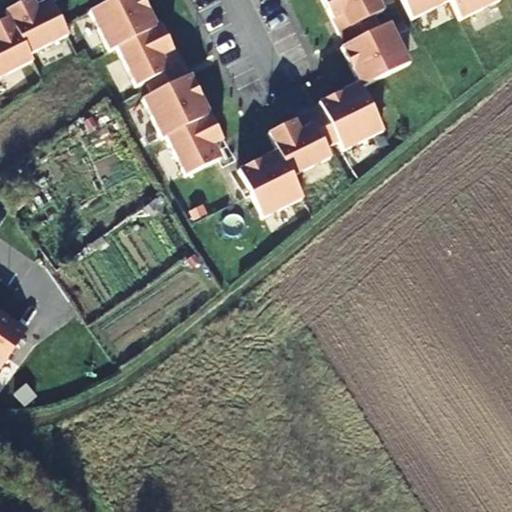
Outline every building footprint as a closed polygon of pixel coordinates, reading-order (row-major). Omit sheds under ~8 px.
[(19,0),(0,9),(0,10),(3,17),(22,54),(23,53),(62,34),(46,1),(32,8),(27,0),(19,0)] [(138,0),(105,0),(84,11),(104,51),(111,47),(111,46),(151,26),(138,0)] [(378,11),(372,0),(317,0),(334,33),(378,11)] [(397,0),(407,19),(445,0),(397,0)] [(445,0),(455,20),(495,0),(445,0)] [(3,17),(0,18),(0,73),(27,60),(23,53),(22,54),(3,17)] [(111,47),(131,86),(175,64),(155,24),(151,26),(111,46),(111,47)] [(404,64),(384,24),(336,48),(356,88),(404,64)] [(205,115),(185,74),(137,98),(157,138),(161,136),(205,115)] [(303,113),(263,133),(271,151),(285,177),(286,176),(325,157),(303,113)] [(205,115),(161,136),(180,175),(213,159),(206,145),(217,139),(205,115)] [(271,151),(233,170),(257,218),(297,198),(286,176),(285,177),(271,151)] [(0,369),(26,332),(0,313),(0,369)]
